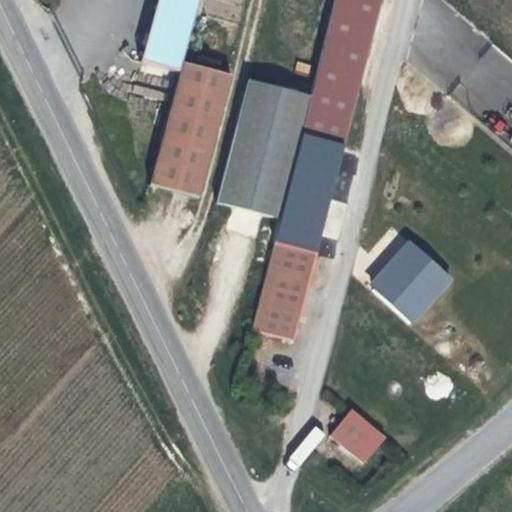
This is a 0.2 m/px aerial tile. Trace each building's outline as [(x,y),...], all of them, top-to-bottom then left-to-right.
[(190,75),(193,62),(209,0),(166,0),(148,65),(190,75)] [(309,134),(354,143),(387,0),(342,0),(319,96),(309,134)] [(190,75),(161,185),(209,197),(239,74),(193,62),(190,75)] [(256,78),(249,103),(226,201),(288,219),(309,134),(319,96),(256,78)] [(283,242),(261,331),(299,340),(321,252),(283,242)] [(450,282),(412,248),(372,295),(411,327),(450,282)] [(387,443),(353,413),(330,438),(365,469),(387,443)]
